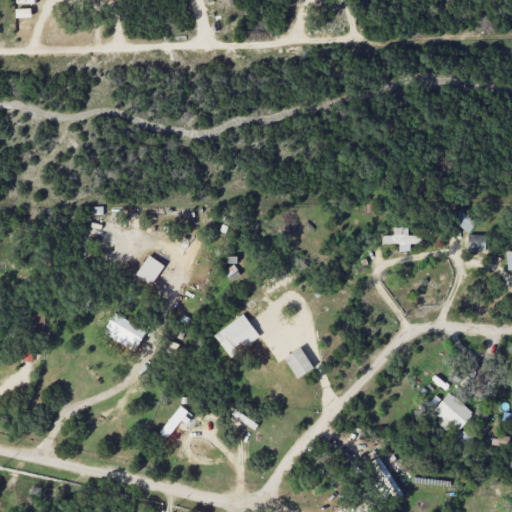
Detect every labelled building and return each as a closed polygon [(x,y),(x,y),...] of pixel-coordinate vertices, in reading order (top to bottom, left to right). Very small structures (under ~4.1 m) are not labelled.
[(476,222),(458,209),(450,220),(468,233),(476,222)] [(398,243),(399,251),(410,251),(410,244),(422,244),(422,235),(408,236),(407,227),(393,228),(393,235),(382,235),(382,244),(398,243)] [(468,251),(486,251),(486,234),(467,235),(468,251)] [(136,274),(151,285),(165,266),(149,255),(136,274)] [(228,356),(259,339),(245,315),(214,332),(228,356)] [(145,327),(116,316),(110,331),(140,343),(145,327)] [(32,362),(34,348),(23,347),(22,361),(32,362)] [(296,378),(313,369),(302,348),(285,356),(296,378)] [(432,411),(442,420),(438,424),(446,431),(451,425),(457,431),(473,414),(450,392),(432,411)] [(186,410),(177,405),(161,435),(169,440),(186,410)] [(241,422),(254,430),(258,425),(244,416),(241,422)] [(456,430),(455,440),(472,443),(473,433),(456,430)] [(509,437),(491,436),(491,446),(509,447),(509,437)] [(390,503),(403,495),(378,457),(365,466),(390,503)]
